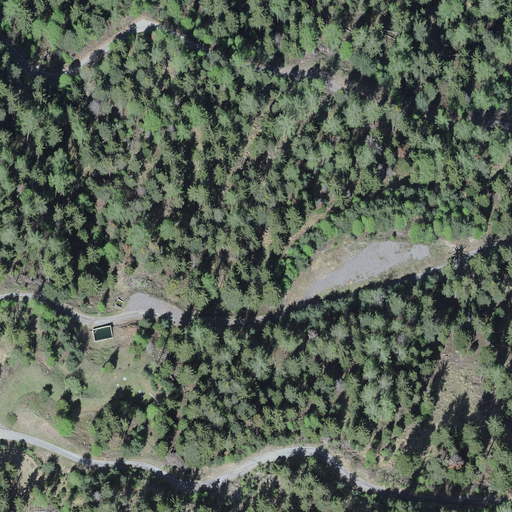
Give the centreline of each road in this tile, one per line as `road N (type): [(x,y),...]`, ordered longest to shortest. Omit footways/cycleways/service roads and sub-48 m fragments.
road 1 (track): [(0,34),(34,71),(55,78),(144,24),(239,65),(421,116),(511,129)]
road 2 (track): [(0,436),(201,489),(280,455),(320,457),(364,489),(511,502)]
road 3 (track): [(511,245),(289,318),(225,325),(139,313),(84,324),(55,304),(25,296),(0,301)]
